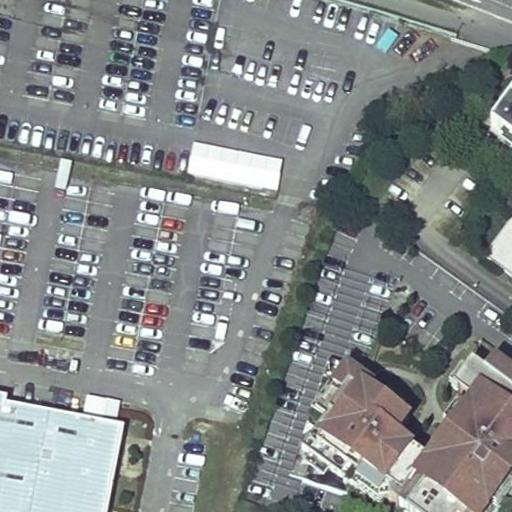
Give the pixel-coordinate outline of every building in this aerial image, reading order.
[(511,83),(487,119),(500,129),(511,137),(511,83)] [(511,137),(500,129),(493,138),(511,150),(511,137)] [(279,191),(283,158),(192,145),(188,178),(279,191)] [(511,233),(505,229),(488,254),(511,270),(511,233)] [(364,366),(340,358),(304,477),(349,490),(352,481),(358,486),(366,476),(416,511),(483,511),(502,485),(499,483),(511,465),(511,369),(491,355),(483,366),(471,357),(457,376),(462,379),(457,386),(471,396),(440,439),(447,444),(440,456),(430,458),(428,456),(396,433),(408,416),(371,389),(373,385),(362,376),(364,366)] [(0,511),(111,511),(127,430),(9,407),(10,400),(0,398),(0,511)]
